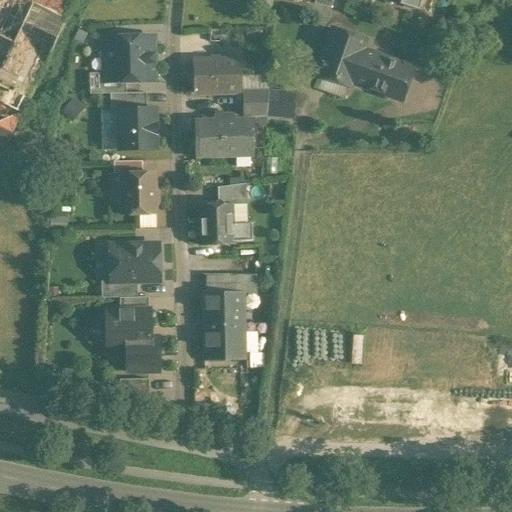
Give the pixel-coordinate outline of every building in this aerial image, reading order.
[(33,4),(25,0),(0,0),(0,37),(15,45),(33,4)] [(34,0),(33,4),(67,19),(76,0),(34,0)] [(33,4),(15,45),(4,68),(2,68),(0,71),(0,84),(28,99),(67,19),(33,4)] [(348,86),(350,87),(352,83),(372,91),(379,70),(384,72),(389,60),(363,50),(366,41),(333,29),(322,60),(319,59),(315,70),(318,71),(316,75),(318,76),(348,86)] [(103,84),(158,84),(157,36),(102,36),(103,84)] [(196,59),(196,97),(240,96),(239,58),(196,59)] [(372,91),(401,101),(413,68),(389,60),(384,72),(379,70),(372,91)] [(343,100),(348,86),(318,76),(313,90),(343,100)] [(245,114),(294,116),(295,89),(262,88),(262,78),(246,77),(245,114)] [(28,99),(0,84),(0,102),(22,113),(28,99)] [(0,102),(0,153),(2,155),(22,113),(0,102)] [(120,151),(160,151),(159,109),(119,110),(120,151)] [(198,119),(199,158),(252,157),(251,119),(198,119)] [(123,215),(157,214),(155,173),(122,174),(123,215)] [(246,220),(246,203),(233,203),(234,220),(246,220)] [(201,206),(201,246),(234,246),(233,205),(201,206)] [(111,246),(110,283),(159,281),(158,245),(111,246)] [(204,295),(206,360),(245,360),(244,294),(204,295)] [(106,312),(107,351),(127,350),(128,373),(160,372),(159,338),(151,339),(150,310),(106,312)]
